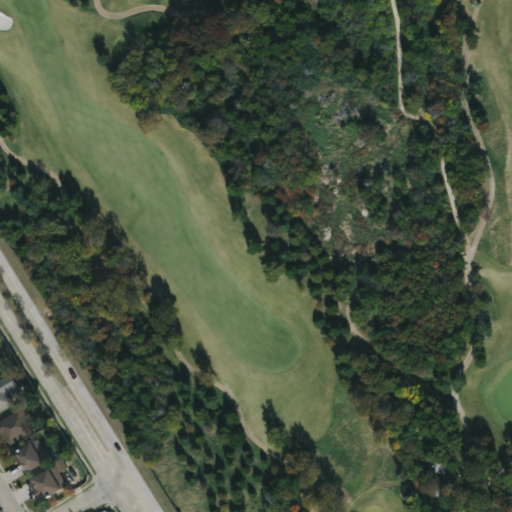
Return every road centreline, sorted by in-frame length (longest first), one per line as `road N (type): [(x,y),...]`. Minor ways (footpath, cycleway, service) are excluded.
road 1 (tertiary): [(155,511),(0,264)]
road 2 (tertiary): [(0,305),(125,511)]
